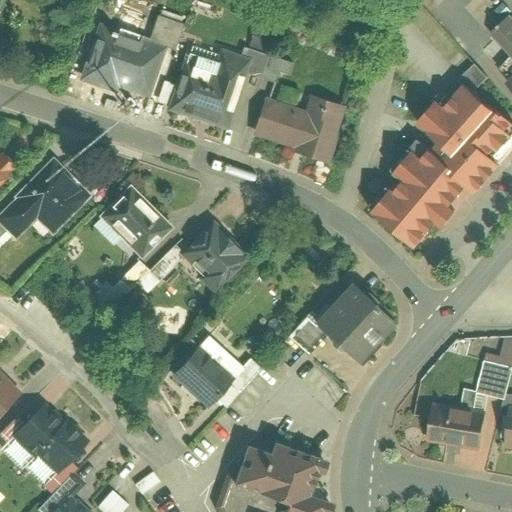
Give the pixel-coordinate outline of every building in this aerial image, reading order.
[(511,59),(511,67),(499,80),(511,93),(511,22),(505,15),(486,32),(511,59)] [(154,96),(173,44),(103,18),(81,78),(122,93),(126,85),(154,96)] [(233,128),(257,56),(225,45),(223,52),(195,42),(172,108),(233,128)] [(508,126),(456,79),(440,96),(432,89),(409,114),(434,137),(417,155),(404,144),(384,166),(398,178),(372,206),(409,240),(460,183),(469,191),(492,166),(481,156),(508,126)] [(311,108),(270,95),(257,133),(335,159),(353,104),(316,92),(311,108)] [(0,153),(0,176),(13,162),(2,152),(0,153)] [(45,232),(83,195),(45,156),(0,200),(0,224),(11,236),(31,217),(45,232)] [(146,258),(178,226),(137,184),(104,215),(146,258)] [(256,256),(220,222),(192,252),(195,256),(214,273),(208,280),(221,292),(256,256)] [(136,282),(146,292),(158,281),(137,260),(110,286),(105,281),(91,294),(107,310),(136,282)] [(394,324),(348,281),(312,321),(358,363),(394,324)] [(206,405),(243,366),(209,335),(173,374),(206,405)] [(508,398),(511,373),(511,336),(504,335),(501,355),(484,352),(478,390),(464,387),(460,407),(428,402),(422,439),(478,448),(487,395),(508,398)] [(0,411),(17,395),(0,377),(0,411)] [(44,405),(14,436),(35,456),(38,453),(65,424),(44,405)] [(65,424),(38,453),(58,472),(87,442),(67,422),(65,424)] [(319,457),(275,442),(270,455),(245,447),(233,480),(286,499),(281,511),(253,511),(251,511),(250,511),(322,511),(326,501),(306,494),(319,457)] [(154,472),(135,483),(140,492),(159,481),(154,472)] [(102,511),(122,511),(129,505),(111,489),(96,506),(102,511)] [(84,511),(77,504),(75,506),(66,497),(51,511),(84,511)]
